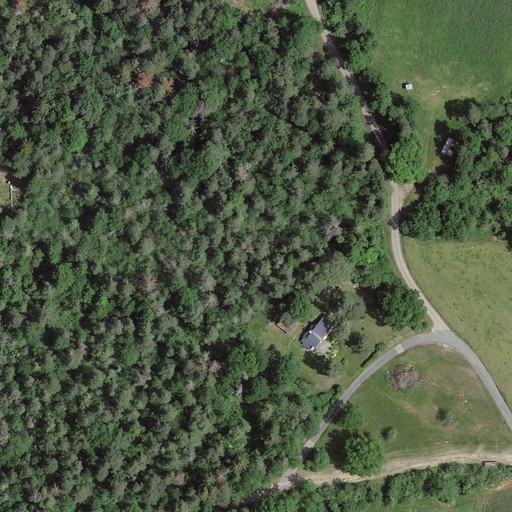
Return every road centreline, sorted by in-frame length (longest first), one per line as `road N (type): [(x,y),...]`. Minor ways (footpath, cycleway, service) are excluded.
road 1 (unclassified): [(455,341),(394,258),(386,150),(302,0)]
road 2 (tertiary): [(264,511),(349,395),(391,355),(424,341),(455,341)]
